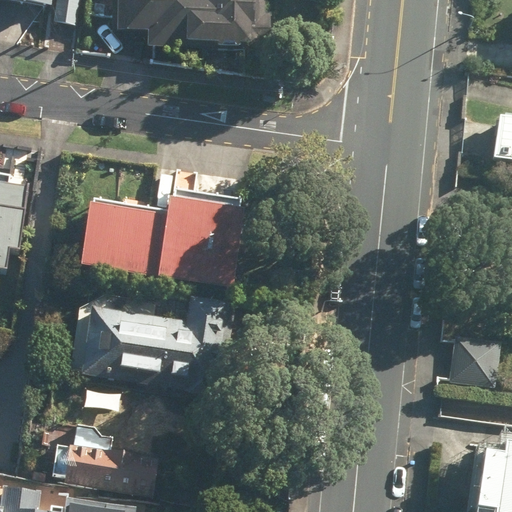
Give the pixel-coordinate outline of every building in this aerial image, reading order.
[(0,0),(0,8),(52,15),(51,26),(78,29),(81,0),(0,0)] [(119,0),(118,33),(147,34),(146,50),(184,52),(184,45),(218,46),(218,50),(271,53),(272,15),(264,15),(265,5),(258,5),(258,0),(119,0)] [(494,164),(511,165),(511,118),(500,117),(494,164)] [(227,173),(176,171),(174,209),(84,205),(81,282),(254,289),(258,200),(226,199),(227,173)] [(23,265),(32,191),(0,187),(0,276),(8,278),(10,264),(23,265)] [(159,391),(228,399),(234,340),(226,339),(230,298),(187,293),(184,319),(84,309),(77,383),(159,391)] [(126,397),(87,393),(85,414),(123,418),(126,397)] [(222,422),(164,428),(166,449),(224,444),(222,422)] [(151,458),(155,428),(118,423),(113,453),(71,447),(66,487),(154,499),(159,459),(151,458)] [(511,511),(511,448),(484,444),(474,511),(511,511)] [(139,511),(140,508),(72,502),(71,511),(40,511),(35,511),(37,498),(1,495),(0,510),(0,511),(139,511)]
